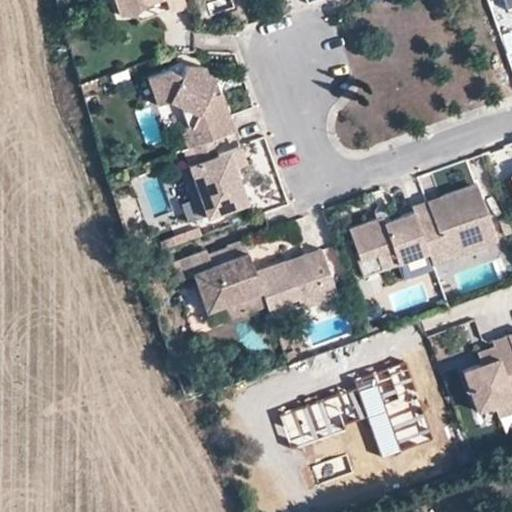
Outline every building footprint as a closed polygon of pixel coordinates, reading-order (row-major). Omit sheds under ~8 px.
[(114,0),(119,12),(134,14),(146,5),(158,0),(167,0),(171,11),(187,6),(185,0),(114,0)] [(184,131),(189,146),(196,143),(213,137),(236,129),(222,91),(215,93),(212,85),(217,76),(206,71),(204,66),(186,66),(181,75),(171,71),(149,78),(159,105),(171,101),(187,107),(192,123),(186,125),(184,131)] [(212,85),(215,93),(222,91),(217,76),(212,85)] [(213,137),(196,143),(202,161),(191,166),(209,216),(250,201),(238,166),(232,151),(219,155),(213,137)] [(243,147),(232,151),(238,166),(249,163),(243,147)] [(429,195),(411,201),(414,209),(428,249),(445,243),(450,254),(497,237),(477,183),(469,180),(446,189),(442,199),(432,203),(429,195)] [(446,189),(429,195),(432,203),(442,199),(446,189)] [(384,219),(377,216),(351,225),(363,256),(379,250),(385,267),(429,251),(428,249),(414,209),(384,219)] [(195,228),(162,243),(168,256),(201,242),(195,228)] [(445,243),(428,249),(429,251),(433,261),(450,254),(445,243)] [(321,244),(255,267),(267,301),(269,304),(300,294),(304,305),(338,292),(321,244)] [(246,308),(267,301),(255,267),(248,247),(193,266),(207,306),(241,295),(246,308)] [(385,267),(379,250),(363,256),(360,257),(366,273),(385,267)] [(511,350),(506,335),(490,340),(492,346),(496,358),(480,364),(461,370),(475,411),(493,405),(511,399),(511,350)] [(496,358),(492,346),(476,351),(480,364),(496,358)] [(348,388),(276,412),(286,442),(369,414),(379,446),(417,434),(394,363),(345,379),(348,388)] [(511,411),(511,399),(493,405),(497,417),(511,411)]
